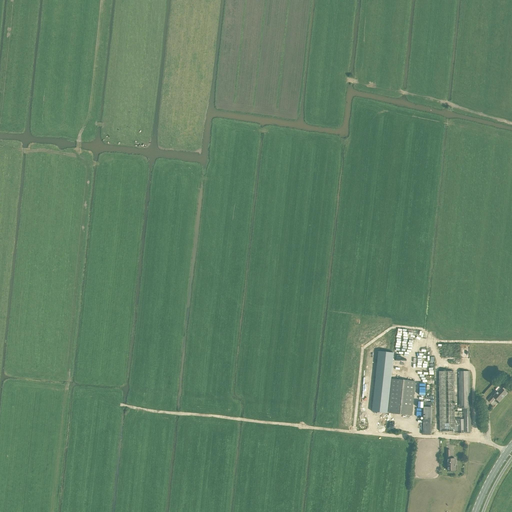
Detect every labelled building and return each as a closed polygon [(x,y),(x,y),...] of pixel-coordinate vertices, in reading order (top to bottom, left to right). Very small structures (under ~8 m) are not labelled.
[(458,431),(458,433),(464,433),(464,432),(471,432),(471,409),(470,409),(469,371),(460,371),(460,409),(454,409),(454,371),(439,371),(440,431),(454,431),(458,431)] [(388,413),(411,416),(415,381),(392,379),(388,413)] [(487,400),(491,403),(495,399),(499,402),(507,393),(504,390),(506,387),(503,384),(500,387),(501,388),(493,396),(492,395),(487,400)] [(423,425),(431,425),(431,423),(432,423),(432,407),(431,407),(431,403),(423,402),(423,425)] [(448,459),(448,470),(455,470),(455,459),(450,459),(450,450),(446,450),(446,459),(448,459)]
